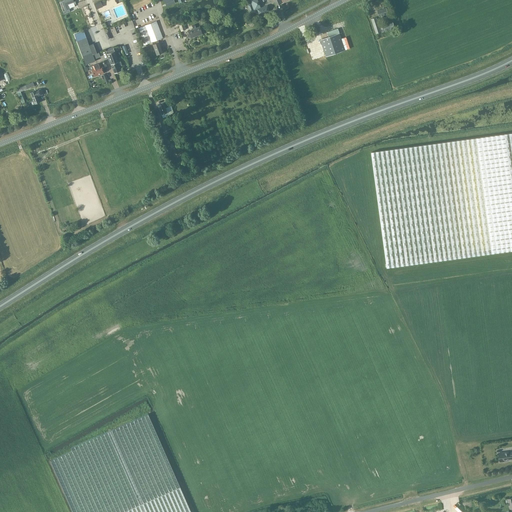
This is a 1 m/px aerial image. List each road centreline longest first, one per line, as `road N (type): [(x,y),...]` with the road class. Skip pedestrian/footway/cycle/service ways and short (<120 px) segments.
road 1 (primary): [(511,60),(212,182),(0,306)]
road 2 (unclassified): [(0,144),(244,48),(342,0)]
road 3 (unclassified): [(369,511),(511,478)]
